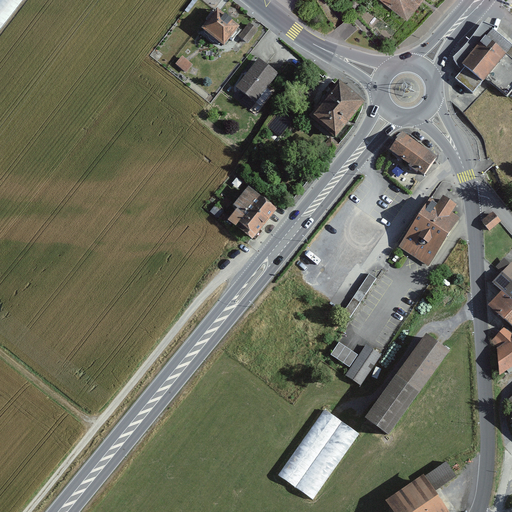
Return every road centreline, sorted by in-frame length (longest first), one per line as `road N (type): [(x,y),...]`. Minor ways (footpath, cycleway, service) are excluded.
road 1 (primary): [(390,112),(63,511)]
road 2 (track): [(26,511),(216,281),(265,264)]
road 3 (tertiary): [(470,196),(487,434),(478,511)]
road 4 (secondary): [(382,77),(294,31),(255,0)]
road 5 (residential): [(511,386),(502,409),(508,450),(497,511)]
